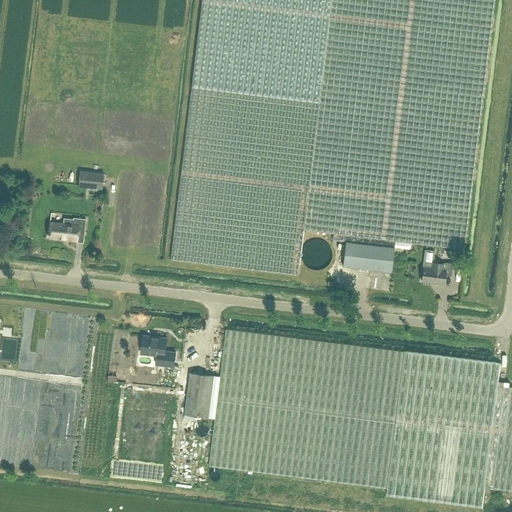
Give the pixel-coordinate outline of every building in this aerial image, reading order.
[(201,0),(191,86),(170,260),(298,276),(303,230),(333,233),(332,240),(345,242),(343,265),(391,271),(393,253),(401,254),(402,248),(410,249),(411,243),(464,249),(494,0),(201,0)] [(102,189),(103,173),(79,170),(78,186),(102,189)] [(84,231),(85,219),(73,217),(72,219),(63,218),(62,223),(49,221),(47,236),(76,240),(77,230),(84,231)] [(451,276),(453,263),(446,262),(446,269),(443,269),(443,263),(432,262),(431,267),(424,266),(422,281),(444,284),(445,275),(451,276)] [(215,419),(209,466),(388,489),(387,495),(483,507),(485,488),(498,386),(501,363),(226,329),(223,353),(212,351),(209,375),(190,372),(184,418),(196,419),(196,416),(215,419)] [(174,366),(175,352),(165,351),(166,338),(142,335),(140,354),(156,355),(155,362),(155,364),(174,366)] [(155,367),(155,364),(155,362),(156,355),(140,354),(139,354),(138,365),(155,367)] [(485,488),(493,489),(511,490),(511,387),(505,387),(498,386),(485,488)]
